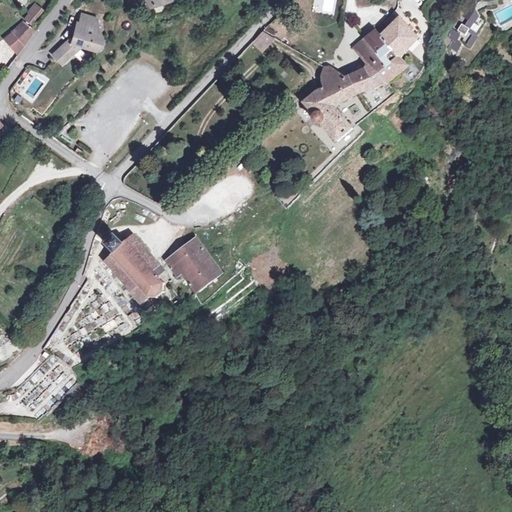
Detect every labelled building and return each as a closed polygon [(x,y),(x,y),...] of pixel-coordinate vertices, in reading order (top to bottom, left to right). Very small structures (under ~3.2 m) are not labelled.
[(37,0),(35,5),(42,9),(47,0),(37,0)] [(462,16),(469,19),(464,26),(462,24),(458,29),(463,35),(473,45),(477,39),(475,37),(476,35),(479,36),(483,30),(480,28),(484,23),(478,19),(476,14),(487,9),(482,0),(475,0),(470,2),(473,7),(466,10),(462,16)] [(93,20),(80,15),(71,41),(55,57),(63,66),(83,48),(98,50),(101,46),(100,38),(89,33),(93,20)] [(416,37),(399,19),(380,37),(392,50),(398,57),(417,39),(416,37)] [(23,21),(12,29),(13,30),(24,41),(27,44),(35,32),(23,21)] [(273,32),(266,27),(263,31),(270,36),(273,32)] [(456,41),(458,37),(464,41),(463,42),(471,48),(473,45),(463,35),(458,29),(457,31),(460,33),(459,34),(452,30),(448,36),(456,41),(452,47),(456,50),(460,44),(456,41)] [(24,41),(13,30),(5,38),(16,49),(24,41)] [(374,30),(364,39),(381,59),(392,50),(380,37),(374,30)] [(263,31),(262,31),(251,42),(261,51),(274,38),(270,36),(263,31)] [(365,68),(348,76),(356,92),(357,94),(376,89),(386,83),(378,74),(372,66),(381,59),(364,39),(353,48),(367,64),(365,66),(365,68)] [(381,59),(372,66),(378,74),(386,83),(406,66),(398,57),(392,50),(381,59)] [(324,88),(316,90),(303,102),(314,114),(313,117),(314,119),(315,121),(317,123),(319,123),(321,123),(337,141),(352,128),(333,106),(357,94),(356,92),(348,76),(344,78),(328,66),(324,67),(322,76),(322,81),(324,88)] [(78,146),(73,152),(85,160),(89,155),(78,146)] [(244,150),(233,159),(244,169),(254,160),(244,150)] [(111,254),(104,259),(130,289),(129,290),(141,303),(148,297),(157,297),(163,292),(164,283),(156,274),(162,268),(133,234),(126,240),(123,243),(115,234),(105,244),(113,252),(111,254)] [(196,238),(166,260),(178,276),(182,273),(197,292),(222,273),(196,238)]
